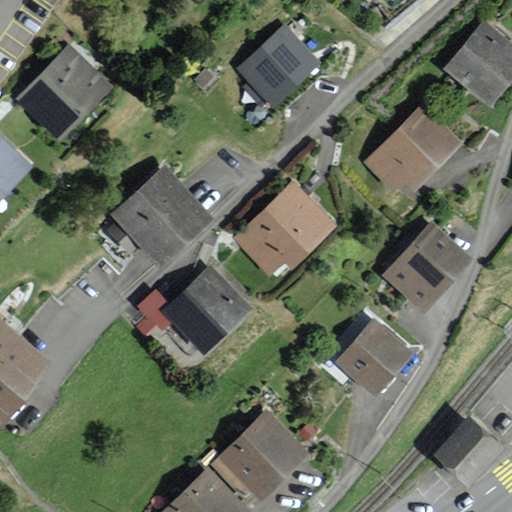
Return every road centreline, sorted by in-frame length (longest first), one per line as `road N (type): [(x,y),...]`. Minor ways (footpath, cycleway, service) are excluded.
road 1 (residential): [(22,410),(116,308),(455,0)]
road 2 (residential): [(511,143),(434,360),(319,511)]
